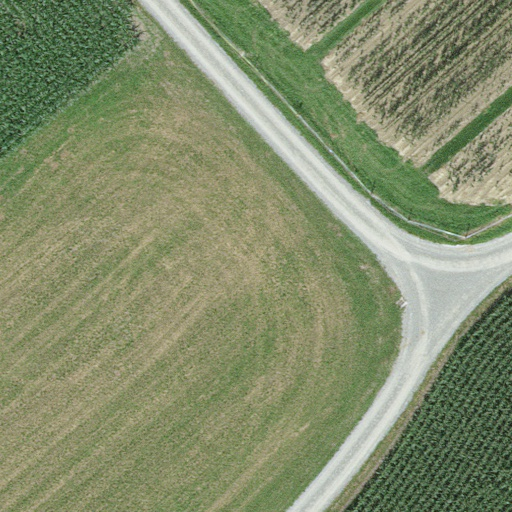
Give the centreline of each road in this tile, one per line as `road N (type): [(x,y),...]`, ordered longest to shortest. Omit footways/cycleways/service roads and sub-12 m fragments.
road 1 (track): [(450,280),(385,240),(162,0)]
road 2 (track): [(511,249),(450,280),(395,415),(312,511)]
